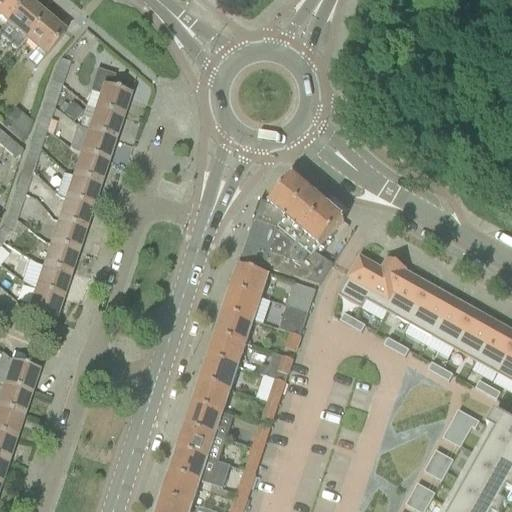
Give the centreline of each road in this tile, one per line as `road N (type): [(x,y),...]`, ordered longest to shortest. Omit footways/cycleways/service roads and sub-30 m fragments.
road 1 (tertiary): [(511,265),(383,189),(300,124)]
road 2 (secondary): [(154,383),(206,223)]
road 3 (residential): [(142,205),(87,361)]
road 4 (residential): [(87,361),(38,511)]
road 5 (secondary): [(111,511),(154,383)]
